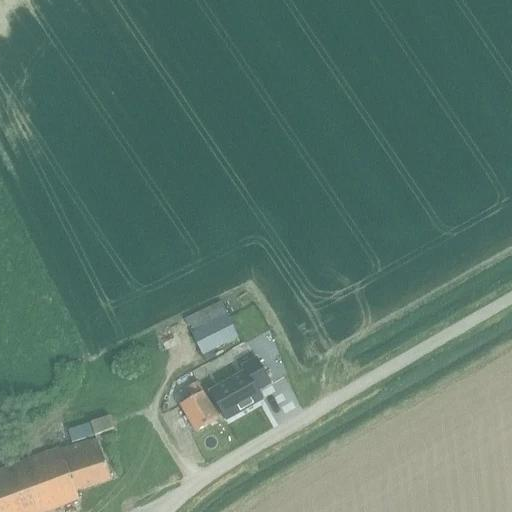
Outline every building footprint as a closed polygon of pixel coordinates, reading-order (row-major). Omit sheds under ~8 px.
[(202,355),(238,338),(227,315),(191,333),(202,355)] [(242,367),(245,372),(209,393),(225,421),(262,400),(257,391),(271,383),(257,359),(242,367)] [(218,420),(197,383),(187,388),(193,398),(180,405),(196,433),(218,420)] [(73,444),(114,429),(109,416),(68,431),(73,444)] [(97,440),(61,453),(60,449),(0,471),(0,511),(46,511),(79,500),(76,492),(111,479),(97,440)]
